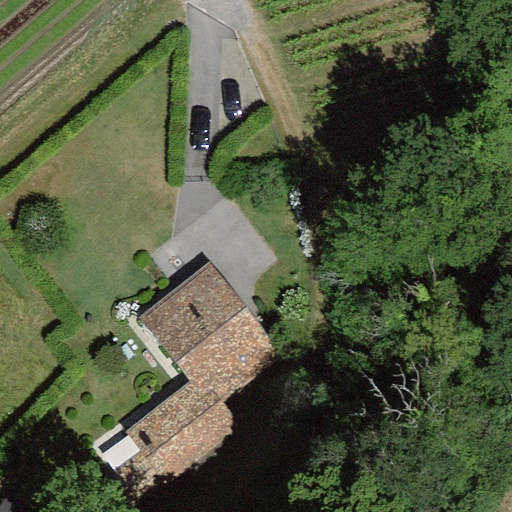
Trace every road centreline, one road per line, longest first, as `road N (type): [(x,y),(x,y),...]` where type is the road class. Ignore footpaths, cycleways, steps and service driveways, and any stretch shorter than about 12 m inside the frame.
road 1 (track): [(293,511),(314,476),(337,187),(287,82),(224,0)]
road 2 (track): [(209,0),(201,228)]
